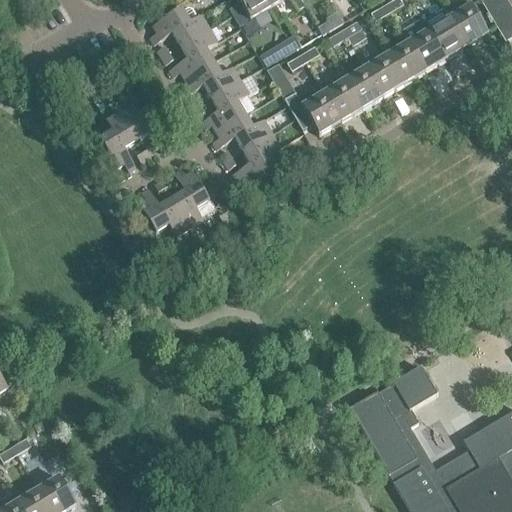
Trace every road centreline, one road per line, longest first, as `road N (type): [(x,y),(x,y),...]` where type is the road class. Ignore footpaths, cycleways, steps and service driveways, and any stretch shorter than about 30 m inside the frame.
road 1 (residential): [(326,173),(511,63)]
road 2 (residential): [(196,145),(128,13)]
